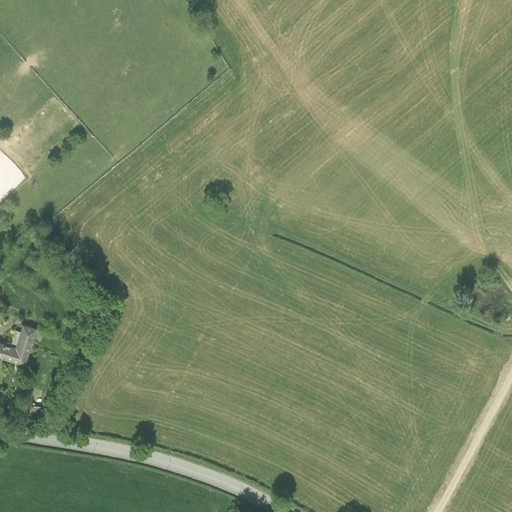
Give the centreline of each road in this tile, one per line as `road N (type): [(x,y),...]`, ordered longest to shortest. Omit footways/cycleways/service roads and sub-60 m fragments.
road 1 (tertiary): [(289,511),(205,473),(0,426)]
road 2 (track): [(511,331),(275,230)]
